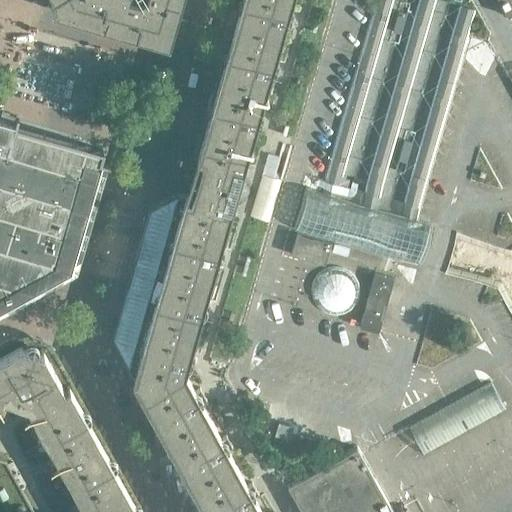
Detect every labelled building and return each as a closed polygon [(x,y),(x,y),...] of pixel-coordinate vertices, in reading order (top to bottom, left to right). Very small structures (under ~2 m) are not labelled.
[(52,0),(50,7),(167,41),(179,0),(52,0)] [(150,211),(114,339),(207,511),(511,511),(511,0),(238,0),(215,82),(200,85),(207,122),(185,197),(179,195),(150,211)] [(33,31),(26,55),(86,73),(93,49),(33,31)] [(72,104),(81,75),(22,58),(14,87),(72,104)] [(0,310),(72,270),(103,163),(101,162),(105,150),(0,118),(0,310)] [(0,406),(18,397),(79,511),(137,511),(74,394),(64,388),(42,349),(21,343),(0,354),(0,406)]
